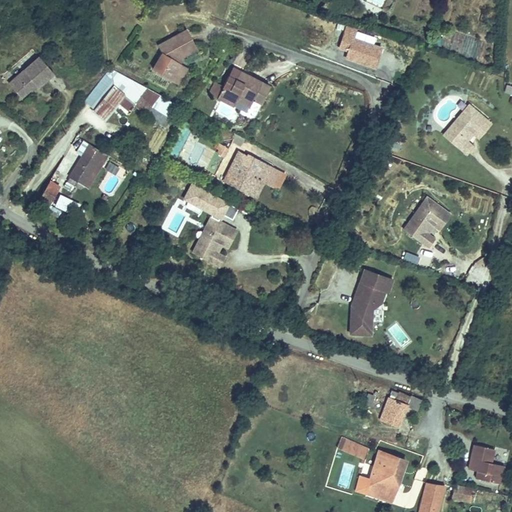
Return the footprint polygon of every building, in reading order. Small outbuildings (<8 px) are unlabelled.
[(375,73),(384,47),(354,38),(357,31),(336,24),(325,57),(375,73)] [(156,68),(169,77),(180,60),(179,59),(181,55),(197,46),(188,30),(177,36),(178,44),(164,51),(165,53),(156,68)] [(160,45),(164,51),(178,44),(177,36),(160,45)] [(41,56),(11,81),(22,94),(35,83),(37,85),(54,71),(41,56)] [(169,77),(174,80),(180,72),(185,64),(180,60),(169,77)] [(113,68),(89,106),(111,120),(128,94),(140,102),(147,91),(113,68)] [(241,69),(237,77),(242,80),(247,72),(241,69)] [(237,77),(227,72),(216,95),(235,104),(240,93),(262,103),(272,83),(247,72),(242,80),(237,77)] [(467,105),(443,134),(465,152),(473,143),(466,137),(471,130),(478,136),(489,123),(467,105)] [(95,165),(104,151),(88,142),(70,175),(90,186),(101,168),(95,165)] [(218,144),(214,153),(224,158),(228,148),(218,144)] [(95,165),(101,168),(109,154),(104,151),(95,165)] [(232,158),(221,180),(251,193),(258,177),(255,176),(262,161),(246,154),(241,163),(232,158)] [(256,196),(270,165),(262,161),(255,176),(258,177),(251,193),(256,196)] [(51,179),(40,199),(50,205),(61,184),(51,179)] [(426,194),(402,231),(427,247),(432,238),(425,234),(432,224),(439,228),(451,209),(426,194)] [(60,195),(54,208),(75,217),(81,204),(60,195)] [(173,205),(161,229),(178,237),(189,214),(173,205)] [(205,242),(197,245),(195,249),(224,265),(229,255),(218,249),(222,240),(231,244),(239,228),(213,215),(209,222),(210,232),(205,242)] [(209,222),(197,245),(205,242),(210,232),(209,222)] [(417,264),(420,257),(405,252),(403,259),(417,264)] [(451,266),(442,268),(444,275),(453,273),(451,266)] [(385,275),(365,268),(360,280),(363,281),(355,302),(352,302),(349,330),(370,332),(372,306),(381,301),(385,289),(380,287),(385,275)] [(363,281),(360,280),(352,302),(355,302),(363,281)] [(416,394),(407,391),(405,397),(388,391),(378,418),(396,425),(403,406),(411,409),(416,394)] [(367,394),(364,406),(372,408),(375,396),(367,394)] [(416,394),(411,409),(415,410),(420,395),(416,394)] [(472,442),(468,465),(478,467),(476,477),(501,481),(504,462),(492,460),(494,446),(472,442)] [(381,447),(379,452),(365,488),(389,498),(405,457),(381,447)] [(426,478),(417,511),(436,511),(444,482),(426,478)] [(454,481),(452,488),(471,493),(473,486),(454,481)]
